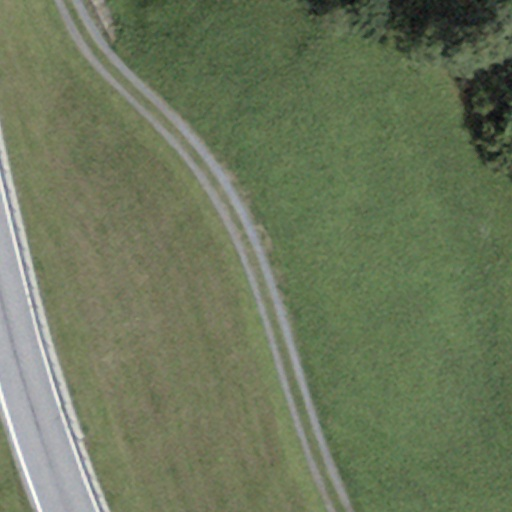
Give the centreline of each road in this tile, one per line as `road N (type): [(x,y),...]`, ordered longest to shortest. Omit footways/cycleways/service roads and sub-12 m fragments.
road 1 (track): [(329,511),(234,174),(84,39),(66,0)]
road 2 (tertiary): [(0,276),(44,440),(73,511)]
